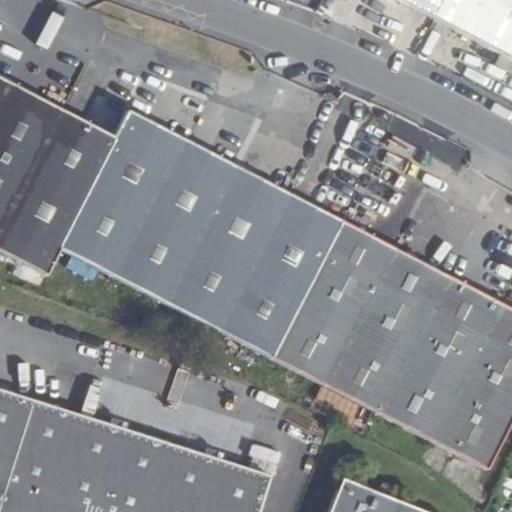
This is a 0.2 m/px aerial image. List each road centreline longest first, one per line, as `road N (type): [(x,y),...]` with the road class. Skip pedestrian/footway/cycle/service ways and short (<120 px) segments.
road 1 (unknown): [(284,511),(301,466),(284,439),(0,346)]
road 2 (unclassified): [(179,0),(413,90),(511,143)]
